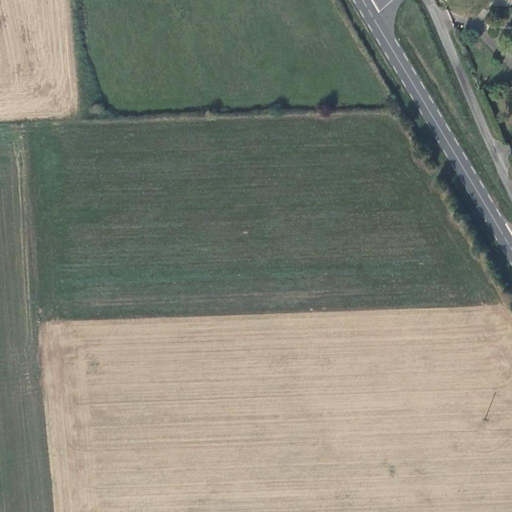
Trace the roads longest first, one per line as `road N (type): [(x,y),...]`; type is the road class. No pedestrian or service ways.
road 1 (secondary): [(370,14),(504,238)]
road 2 (unclassified): [(511,189),(432,0)]
